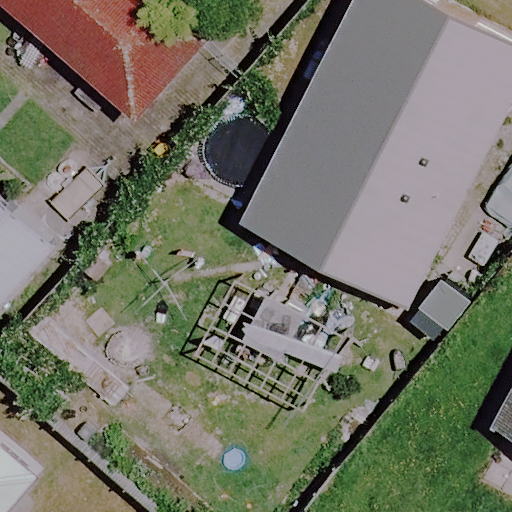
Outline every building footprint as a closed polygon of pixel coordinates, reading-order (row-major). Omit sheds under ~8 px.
[(2,0),(132,112),(209,25),(180,0),(2,0)] [(511,101),(511,38),(437,0),(358,0),(246,220),(408,304),(511,101)] [(0,305),(53,247),(0,199),(0,305)] [(511,400),(499,425),(511,431),(511,400)] [(0,511),(7,511),(37,477),(0,446),(0,511)]
